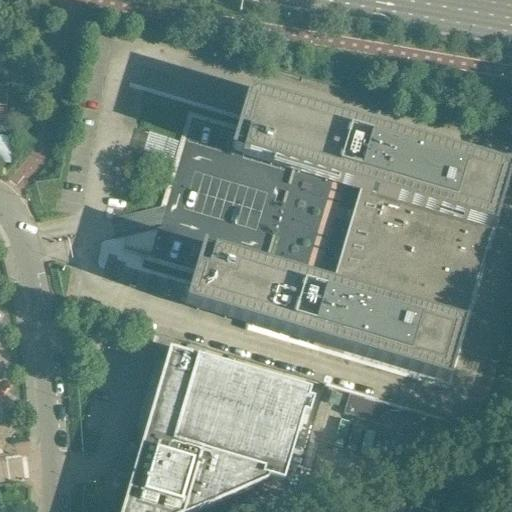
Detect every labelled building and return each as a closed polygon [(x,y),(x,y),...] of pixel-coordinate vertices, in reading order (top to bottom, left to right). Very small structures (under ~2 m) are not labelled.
[(447,386),(510,173),(247,95),(230,154),(233,155),(233,154),(241,156),(241,157),(358,192),(352,213),(352,212),(351,212),(350,212),(349,213),(348,213),(347,214),(347,215),(347,216),(347,217),(347,218),(347,219),(348,220),(350,221),(330,287),(213,253),(204,251),(205,250),(202,249),(184,308),(447,386)] [(190,115),(148,260),(337,316),(378,172),(190,115)] [(88,308),(84,320),(128,333),(131,320),(88,308)] [(283,484),(310,394),(169,352),(121,511),(200,511),(252,490),(267,482),(267,480),(283,484)] [(407,422),(410,412),(350,394),(344,415),(379,426),(382,414),(407,422)]
